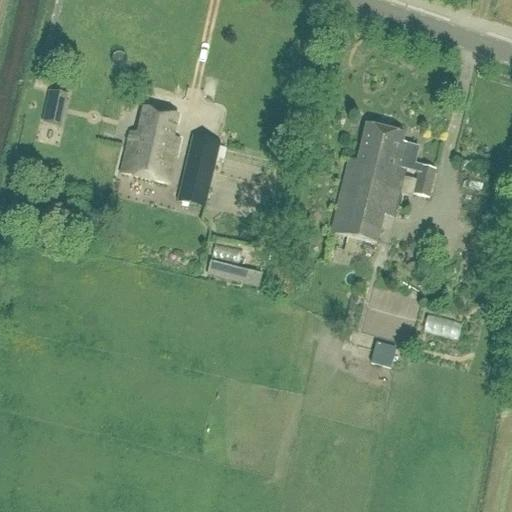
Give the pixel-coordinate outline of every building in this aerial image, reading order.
[(120,176),(168,187),(179,141),(172,140),(177,118),(144,110),(137,136),(130,135),(120,176)] [(428,201),(435,172),(414,167),(418,150),(402,146),(404,137),(366,128),(357,164),(348,161),(330,236),(376,247),(383,218),(393,220),(405,172),(418,175),(413,198),(428,201)] [(185,168),(213,176),(220,145),(191,139),(185,168)] [(246,179),(253,153),(236,149),(229,174),(246,179)] [(213,176),(185,168),(177,204),(205,210),(213,176)] [(381,352),(385,339),(363,332),(359,346),(381,352)]
